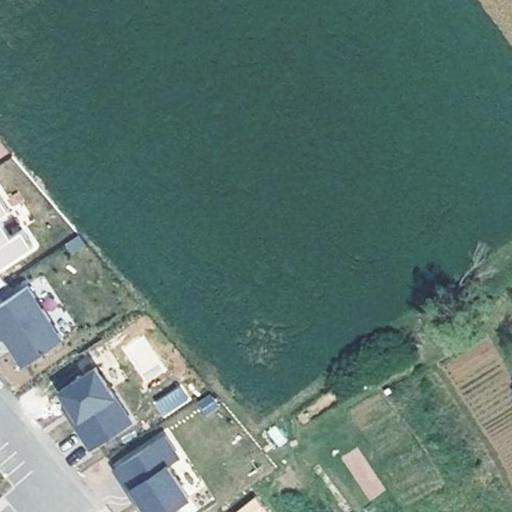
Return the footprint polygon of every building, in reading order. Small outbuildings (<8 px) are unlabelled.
[(0,189),(0,262),(33,241),(22,225),(13,231),(1,211),(10,205),(0,189)] [(65,334),(31,281),(0,301),(0,328),(3,334),(9,330),(27,358),(65,334)] [(99,364),(64,388),(75,405),(90,427),(85,430),(95,445),(135,419),(99,364)] [(183,386),(158,402),(166,415),(191,398),(183,386)] [(85,430),(90,427),(75,405),(70,409),(85,430)] [(132,485),(136,483),(171,460),(183,453),(169,432),(118,464),(132,485)] [(358,446),(341,456),(368,501),(385,491),(358,446)] [(171,460),(136,483),(144,495),(154,511),(163,511),(193,493),(171,460)] [(144,495),(136,483),(132,485),(139,498),(144,495)] [(267,511),(255,496),(234,511),(267,511)]
